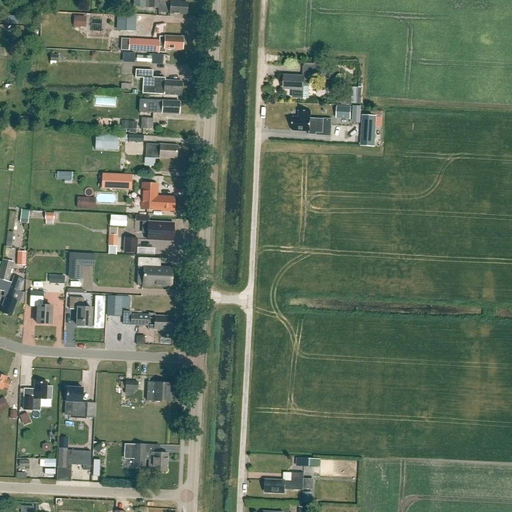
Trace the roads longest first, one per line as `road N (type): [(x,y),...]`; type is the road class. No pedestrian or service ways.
road 1 (unclassified): [(201,297),(216,0)]
road 2 (residential): [(250,301),(261,51)]
road 3 (residential): [(239,511),(250,301)]
road 4 (residential): [(198,358),(0,341)]
road 5 (unclassified): [(191,497),(0,487)]
road 6 (unclassified): [(191,497),(198,358)]
